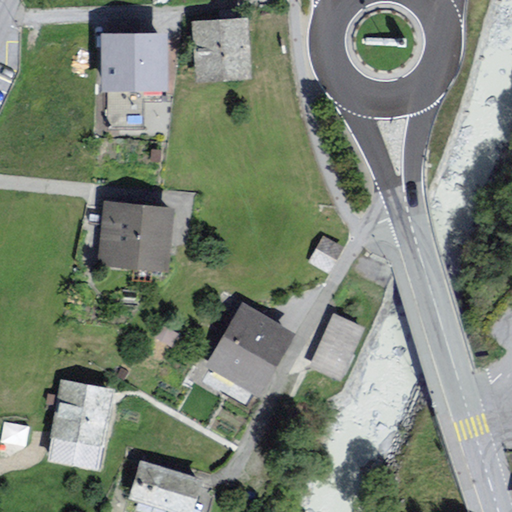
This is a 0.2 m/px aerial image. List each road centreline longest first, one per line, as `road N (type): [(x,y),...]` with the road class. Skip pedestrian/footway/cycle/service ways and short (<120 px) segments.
road 1 (residential): [(228,481),(360,237),(406,206)]
road 2 (secondary): [(406,206),(466,411)]
road 3 (secondary): [(353,92),(406,206)]
road 4 (secondary): [(406,206),(424,87)]
